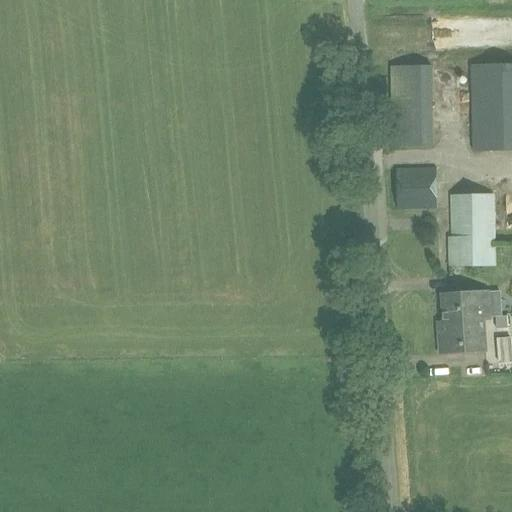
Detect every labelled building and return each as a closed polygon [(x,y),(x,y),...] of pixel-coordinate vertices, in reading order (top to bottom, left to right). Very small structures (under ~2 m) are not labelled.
[(486,48),(486,42),(511,41),(511,22),(460,24),(461,49),(486,48)] [(511,64),(471,65),(471,88),(511,87),(511,64)] [(397,209),(437,208),(436,168),(396,169),(397,209)] [(448,266),(494,266),(493,194),(450,195),(451,236),(448,236),(448,266)] [(440,353),(485,351),(482,292),(443,294),(445,333),(439,333),(440,353)] [(508,317),(497,317),(497,330),(508,330),(508,317)] [(511,338),(498,339),(499,364),(511,363),(511,338)]
